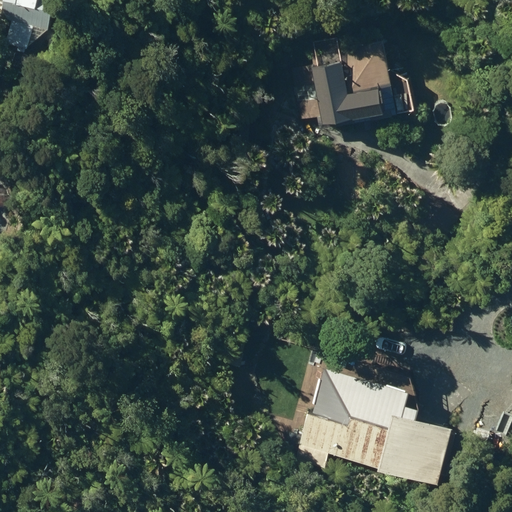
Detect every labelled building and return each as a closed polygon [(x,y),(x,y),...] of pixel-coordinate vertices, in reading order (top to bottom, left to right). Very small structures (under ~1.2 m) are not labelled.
[(6,0),(0,19),(17,24),(11,45),(27,50),(46,32),(55,0),(6,0)] [(345,67),(297,76),(307,126),(325,121),(326,130),(385,117),(379,92),(392,89),(384,47),(342,55),(345,67)] [(425,194),(402,227),(431,248),(440,246),(460,218),(425,194)] [(304,441),(394,467),(416,389),(329,364),(316,409),(313,408),(304,441)] [(417,457),(432,462),(440,437),(425,432),(417,457)]
